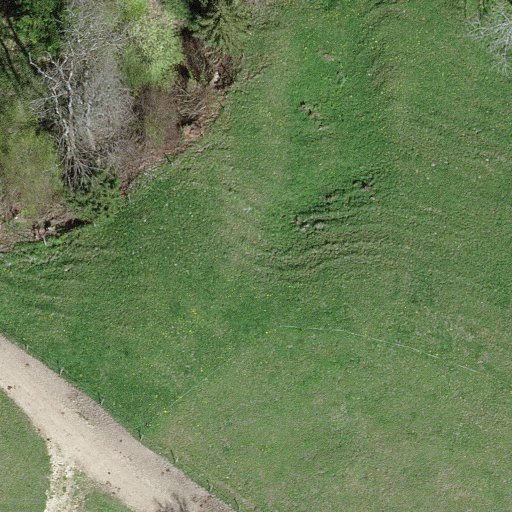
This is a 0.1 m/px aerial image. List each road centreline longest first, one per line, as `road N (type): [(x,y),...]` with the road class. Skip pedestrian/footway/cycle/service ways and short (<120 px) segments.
road 1 (track): [(44,409),(180,511)]
road 2 (track): [(0,363),(44,409),(47,511)]
